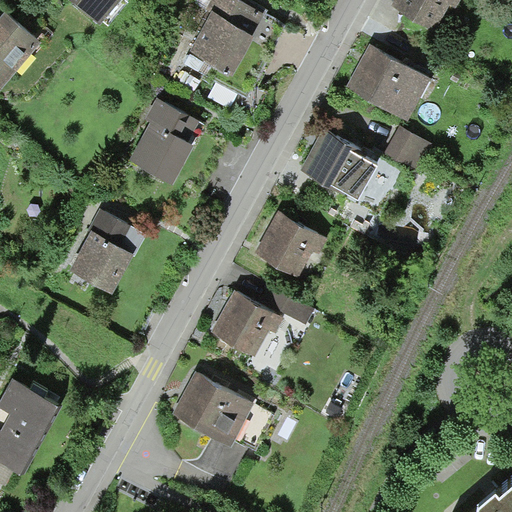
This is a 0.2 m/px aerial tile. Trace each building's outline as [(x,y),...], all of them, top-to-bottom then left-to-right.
[(78,0),(102,20),(119,0),(78,0)] [(263,13),(238,0),(211,0),(207,8),(211,10),(188,54),(232,78),(254,36),(252,35),(263,13)] [(391,0),(391,1),(434,28),(451,0),(391,0)] [(0,83),(1,85),(44,40),(9,6),(0,15),(0,83)] [(372,39),(348,83),(407,115),(432,72),(372,39)] [(149,120),(130,153),(171,175),(204,117),(157,91),(143,117),(149,120)] [(399,120),(382,152),(404,163),(417,170),(433,139),(399,120)] [(328,123),(306,164),(349,188),(345,195),(379,211),(404,163),(382,152),(328,123)] [(95,224),(71,263),(116,290),(140,251),(127,243),(139,223),(104,201),(91,222),(95,224)] [(279,209),(258,250),(300,272),(312,248),(322,253),(331,236),(279,209)] [(235,287),(213,332),(258,353),(270,327),(278,331),(284,318),(305,328),(315,308),(267,285),(260,299),(235,287)] [(191,366),(171,406),(235,438),(237,433),(257,443),(274,407),(191,366)] [(12,370),(0,391),(0,450),(25,463),(60,395),(12,370)] [(474,456),(458,435),(426,460),(442,481),(474,456)] [(511,511),(511,477),(472,511),(511,511)]
